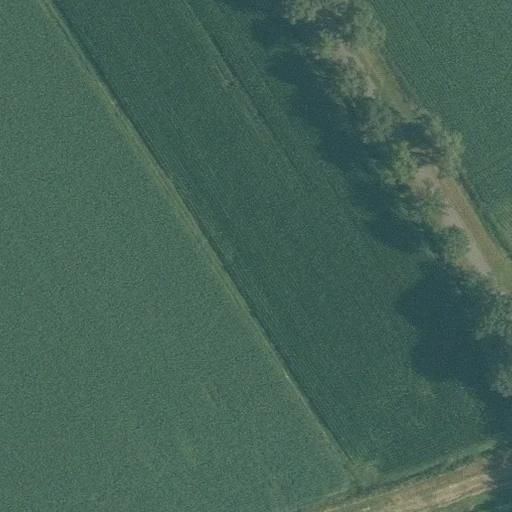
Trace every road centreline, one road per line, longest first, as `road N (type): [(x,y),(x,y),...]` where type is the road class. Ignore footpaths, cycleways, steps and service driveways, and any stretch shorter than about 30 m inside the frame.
road 1 (unclassified): [(511,316),(311,0)]
road 2 (track): [(387,511),(511,470)]
